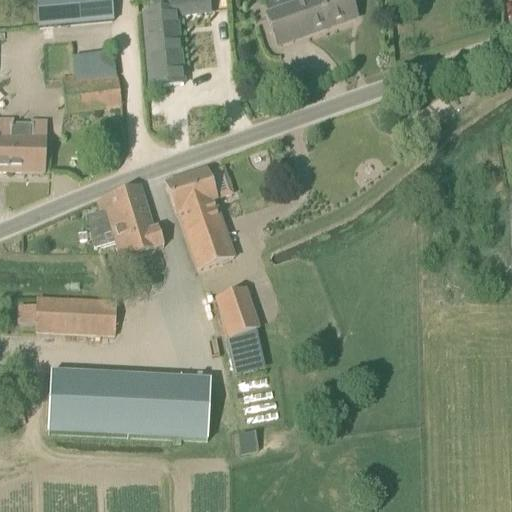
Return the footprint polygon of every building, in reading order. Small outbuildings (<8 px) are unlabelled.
[(34,0),(38,30),(137,21),(135,0),(34,0)] [(150,90),(183,87),(176,19),(210,15),(208,0),(152,0),(153,13),(141,14),(141,16),(143,16),(150,90)] [(355,20),(349,3),(360,0),(303,0),(265,14),(277,48),(355,20)] [(62,88),(66,116),(145,106),(142,78),(62,88)] [(0,174),(43,176),(45,142),(29,141),(29,128),(13,128),(13,141),(0,140),(0,174)] [(225,170),(210,176),(219,201),(234,195),(225,170)] [(177,216),(193,263),(196,273),(233,261),(214,204),(216,204),(205,174),(165,187),(176,217),(177,216)] [(121,265),(166,248),(159,230),(154,232),(139,189),(97,203),(106,235),(111,234),(121,265)] [(244,293),(216,303),(229,341),(257,331),(244,293)] [(36,303),(35,329),(34,335),(114,339),(116,306),(36,303)] [(215,387),(135,382),(131,442),(212,446),(215,387)]
